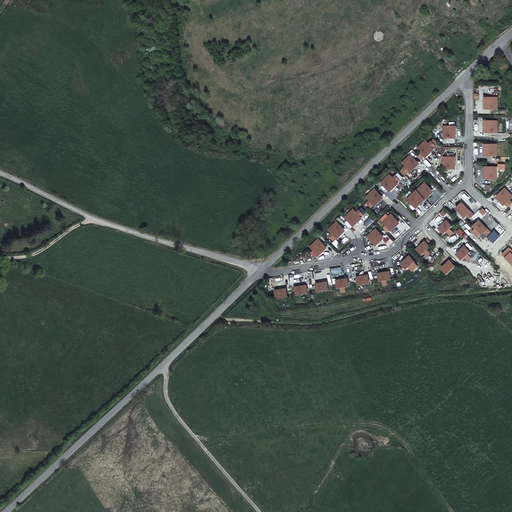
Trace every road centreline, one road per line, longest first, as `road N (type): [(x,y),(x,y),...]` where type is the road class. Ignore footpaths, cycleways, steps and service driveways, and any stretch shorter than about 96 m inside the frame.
road 1 (unclassified): [(5,511),(262,267)]
road 2 (residential): [(463,75),(469,178),(387,253),(262,267)]
road 3 (track): [(212,318),(314,324),(438,294),(511,291)]
road 4 (unclassified): [(262,267),(97,216),(0,171)]
road 5 (unclassified): [(262,267),(463,75)]
